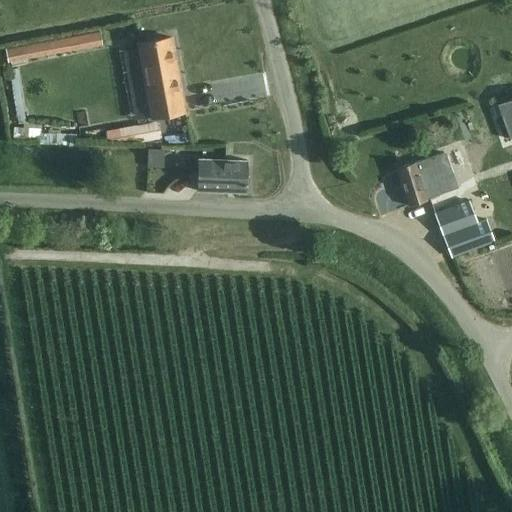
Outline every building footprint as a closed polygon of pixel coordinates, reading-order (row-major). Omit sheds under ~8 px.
[(8,60),(102,42),(100,32),(6,50),(8,60)] [(169,40),(135,47),(150,121),(184,114),(169,40)] [(21,111),(11,60),(4,61),(13,112),(21,111)] [(511,98),(496,104),(509,140),(511,138),(511,98)] [(72,118),(82,118),(81,102),(71,102),(72,118)] [(107,146),(159,136),(156,121),(104,131),(107,146)] [(36,123),(35,133),(62,137),(63,127),(36,123)] [(432,156),(397,167),(409,204),(428,198),(427,196),(443,190),(440,180),(451,176),(443,152),(432,156)] [(248,163),(197,160),(196,191),(247,194),(248,163)] [(469,199),(435,211),(443,233),(477,221),(469,199)] [(477,221),(443,233),(451,255),(493,239),(486,218),(477,221)]
